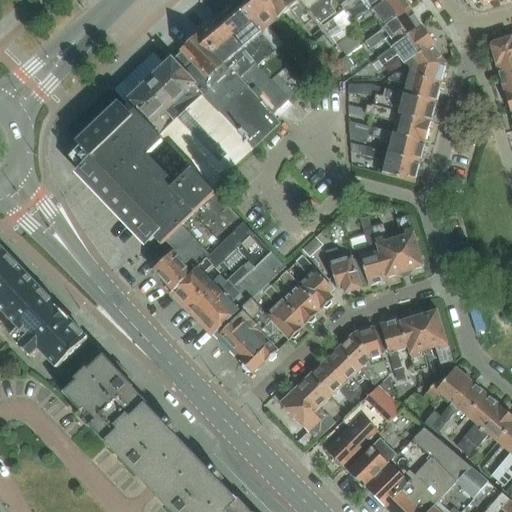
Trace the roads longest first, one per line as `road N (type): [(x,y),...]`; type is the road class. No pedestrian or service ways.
road 1 (residential): [(448,282),(426,207),(472,31)]
road 2 (residential): [(448,282),(346,315),(258,397)]
road 3 (tertiary): [(227,423),(101,288)]
road 4 (secondary): [(21,139),(30,106),(120,0)]
road 5 (tertiary): [(101,288),(19,157)]
road 6 (secondary): [(116,0),(0,90)]
road 7 (tertiary): [(0,200),(101,288)]
road 8 (residential): [(511,393),(476,363),(448,282)]
road 9 (tertiary): [(315,511),(227,423)]
